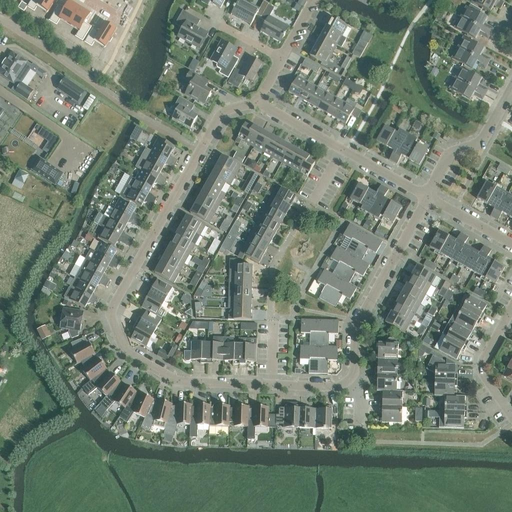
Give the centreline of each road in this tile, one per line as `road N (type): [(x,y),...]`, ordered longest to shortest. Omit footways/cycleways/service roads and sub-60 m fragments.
road 1 (residential): [(271,385),(181,382),(124,350),(111,322),(224,113),(256,105)]
road 2 (residential): [(360,387),(357,323),(427,195)]
road 3 (residential): [(427,195),(451,150),(478,140),(511,86)]
road 4 (residential): [(511,419),(481,373),(511,314)]
